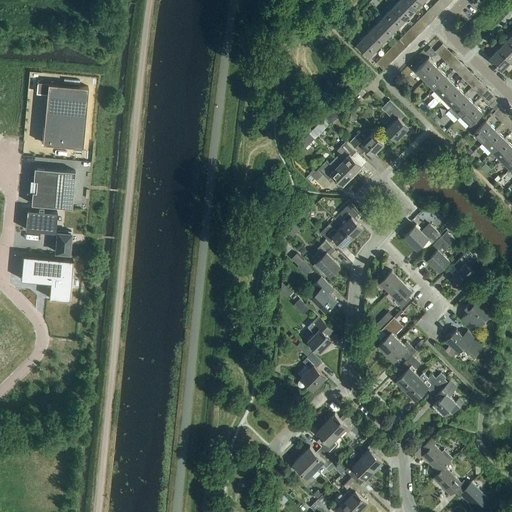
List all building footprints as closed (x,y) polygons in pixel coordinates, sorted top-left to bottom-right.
[(404,0),(399,0),(393,7),(406,20),(415,11),(404,0)] [(421,0),(404,0),(415,11),(424,2),(421,0)] [(438,0),(436,2),(443,10),(447,7),(439,0),(438,0)] [(393,7),(384,16),(397,29),(406,20),(393,7)] [(427,11),(435,19),(438,16),(430,8),(427,11)] [(384,16),(375,25),(388,38),(397,29),(384,16)] [(418,20),(425,28),(426,28),(429,24),(421,17),(418,20)] [(375,25),(366,34),(379,47),(388,38),(375,25)] [(409,29),(417,36),(417,37),(420,33),(412,26),(409,29)] [(379,47),(366,34),(357,43),(370,56),(379,47)] [(400,38),(408,45),(408,46),(411,42),(404,35),(400,38)] [(511,42),(508,39),(499,48),(511,61),(511,60),(511,42)] [(392,47),(399,54),(402,51),(395,44),(392,47)] [(435,51),(439,54),(446,47),(443,44),(435,51)] [(425,52),(429,56),(434,51),(431,47),(425,52)] [(511,61),(499,48),(489,57),(502,70),(511,61)] [(383,56),(390,63),(393,60),(386,53),(383,56)] [(445,60),(448,63),(455,56),(452,53),(445,60)] [(416,71),(425,80),(438,67),(429,58),(416,71)] [(454,69),(457,72),(464,65),(461,62),(454,69)] [(425,80),(434,89),(447,76),(438,67),(425,80)] [(463,78),(466,81),(473,74),(470,71),(463,78)] [(434,89),(443,98),(456,85),(447,76),(434,89)] [(471,87),(475,90),(482,83),(479,80),(471,87)] [(82,147),(88,86),(48,83),(42,143),(82,147)] [(443,98),(452,107),(465,94),(456,85),(443,98)] [(480,96),(484,99),(491,92),(488,88),(480,96)] [(458,119),(461,115),(474,103),(465,94),(452,107),(449,110),(458,119)] [(395,120),(386,129),(396,139),(409,127),(401,119),(405,115),(390,100),(382,108),(395,120)] [(342,101),(336,107),(340,110),(344,110),(348,107),(342,101)] [(474,103),(461,115),(470,125),(483,112),(474,103)] [(493,113),(496,116),(504,109),(501,106),(493,113)] [(332,111),(326,117),(332,123),(335,119),(335,115),(332,111)] [(502,122),(506,125),(511,118),(511,117),(510,115),(502,122)] [(324,119),(318,125),(322,130),(329,124),(324,119)] [(474,133),(483,142),(496,129),(487,120),(474,133)] [(483,142),(492,151),(505,138),(496,129),(483,142)] [(350,141),(362,153),(367,149),(373,154),(384,143),(373,132),(367,139),(360,132),(350,141)] [(314,137),(310,133),(298,145),(302,149),(314,137)] [(492,151),(501,160),(511,148),(511,144),(505,138),(492,151)] [(341,153),(335,158),(352,175),(362,165),(352,156),(357,151),(346,141),(337,150),(341,153)] [(511,148),(501,160),(510,169),(511,166),(511,148)] [(352,175),(335,158),(330,163),(327,160),(318,169),(329,180),(334,175),(343,184),(352,175)] [(72,207),(75,171),(34,167),(33,179),(30,179),(29,192),(32,192),(31,204),(72,207)] [(317,171),(312,175),(317,179),(321,175),(317,171)] [(347,220),(342,226),(353,237),(363,227),(354,218),(358,214),(349,204),(340,213),(347,220)] [(57,212),(27,209),(25,229),(55,232),(57,212)] [(353,237),(342,226),(337,231),(329,223),(321,232),(330,242),(334,238),(344,247),(353,237)] [(404,236),(408,239),(418,248),(428,238),(432,243),(441,234),(431,224),(423,232),(416,225),(407,233),(404,236)] [(71,231),(57,230),(55,252),(69,253),(71,231)] [(433,245),(438,249),(428,259),(440,270),(450,260),(443,254),(450,246),(451,246),(457,240),(447,230),(441,237),(433,245)] [(313,258),(317,262),(313,265),(325,277),(329,274),(330,275),(340,265),(330,255),(335,250),(325,240),(318,247),(320,250),(313,258)] [(299,251),(304,256),(308,251),(303,247),(299,251)] [(453,275),(462,284),(475,271),(470,266),(478,258),(469,249),(453,264),(458,269),(453,275)] [(304,260),(297,253),(292,258),(299,265),(304,260)] [(23,255),(20,279),(40,280),(43,257),(23,255)] [(43,257),(40,280),(50,281),(49,297),(69,299),(72,259),(43,257)] [(307,258),(300,264),(309,273),(315,267),(307,258)] [(478,270),(484,277),(491,270),(484,264),(478,270)] [(385,286),(391,292),(402,280),(392,270),(388,275),(384,270),(373,281),(382,289),(385,286)] [(329,291),(333,287),(322,276),(314,284),(320,289),(312,297),(326,311),(337,300),(329,291)] [(402,280),(391,292),(397,297),(393,300),(402,309),(412,298),(408,294),(412,290),(402,280)] [(288,298),(293,292),(289,288),(283,293),(288,298)] [(375,289),(369,295),(375,301),(381,294),(375,289)] [(462,318),(471,328),(477,322),(480,325),(492,313),(480,300),(482,297),(478,293),(465,307),(469,311),(462,318)] [(303,296),(297,303),(306,312),(313,305),(303,296)] [(378,345),(386,353),(400,340),(395,335),(404,326),(398,321),(402,318),(399,315),(403,311),(402,310),(400,310),(386,325),(381,329),(388,335),(378,345)] [(320,352),(333,339),(327,333),(332,328),(319,315),(308,326),(315,333),(308,340),(320,352)] [(381,329),(386,325),(380,320),(375,325),(380,330),(381,329)] [(469,352),(474,356),(484,346),(468,330),(463,335),(457,329),(446,340),(458,353),(464,347),(469,352)] [(401,354),(407,360),(413,354),(417,350),(407,341),(404,344),(400,340),(386,353),(394,361),(401,354)] [(303,361),(311,368),(302,377),(302,378),(299,381),(298,382),(298,383),(298,384),(298,385),(299,386),(300,387),(302,388),(303,387),(305,386),(308,383),(314,389),(326,376),(317,367),(323,361),(313,351),(303,361)] [(396,380),(406,390),(420,376),(414,370),(421,363),(413,354),(407,360),(403,364),(408,369),(396,380)] [(420,376),(406,390),(415,399),(427,387),(431,392),(446,377),(441,372),(436,377),(432,374),(425,381),(420,376)] [(482,384),(488,390),(496,381),(490,376),(482,384)] [(439,399),(433,405),(443,415),(449,409),(454,412),(464,402),(460,397),(456,401),(450,395),(458,387),(450,380),(435,396),(439,399)] [(335,413),(326,422),(339,435),(345,429),(348,433),(352,429),(357,435),(362,430),(345,413),(340,418),(335,413)] [(322,446),(329,452),(337,444),(334,440),(339,435),(326,422),(317,431),(322,436),(317,441),(322,446)] [(423,455),(439,472),(440,472),(445,466),(454,458),(444,449),(442,451),(434,444),(436,442),(432,437),(423,447),(427,451),(423,455)] [(370,448),(361,457),(375,470),(383,461),(380,458),(385,453),(374,441),(368,447),(370,448)] [(310,446),(302,455),(316,469),(322,463),(326,468),(335,459),(329,452),(322,446),(316,452),(310,446)] [(316,469),(302,455),(294,463),(299,468),(294,474),(307,487),(316,478),(311,474),(316,469)] [(346,469),(352,476),(357,481),(363,475),(366,479),(367,478),(368,479),(369,479),(374,474),(374,472),(373,471),(375,470),(361,457),(353,465),(351,464),(346,469)] [(459,494),(461,493),(460,493),(468,485),(464,481),(462,483),(445,466),(440,472),(439,472),(434,477),(451,494),(455,490),(459,494)] [(352,493),(347,499),(359,511),(369,502),(364,498),(360,494),(365,489),(357,481),(352,476),(344,485),(352,493)] [(460,493),(461,493),(478,510),(482,505),(486,510),(496,499),(492,495),(489,498),(472,481),(468,485),(460,493)] [(338,501),(329,509),(331,511),(359,511),(347,499),(341,493),(336,499),(338,501)] [(284,504),(288,499),(284,495),(280,500),(284,504)] [(316,511),(330,511),(331,511),(329,509),(318,499),(311,506),(316,511)]
